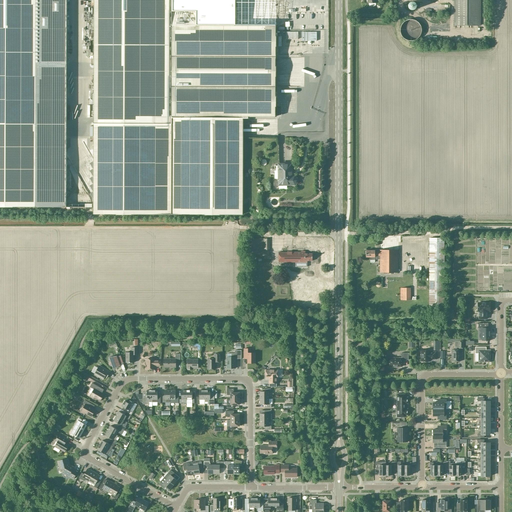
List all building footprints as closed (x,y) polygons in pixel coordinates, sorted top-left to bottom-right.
[(0,0),(0,206),(65,206),(64,0),(0,0)] [(93,0),(94,215),(243,215),(243,117),(275,117),(275,27),(274,27),(274,12),(275,12),(274,0),(93,0)] [(479,0),(454,0),(454,26),(480,26),(479,0)] [(412,1),(411,1),(410,1),(410,2),(409,2),(408,3),(408,4),(407,5),(407,6),(408,6),(408,7),(408,8),(409,9),(410,9),(411,10),(412,10),(413,10),(414,9),(415,9),(415,8),(416,7),(416,6),(416,5),(416,4),(416,3),(415,3),(415,2),(414,2),(413,1),(412,1)] [(402,36),(404,39),(405,40),(408,41),(410,41),(411,41),(412,41),(414,40),(415,40),(417,39),(418,38),(420,36),(421,34),(421,32),(421,30),(421,28),(420,26),(420,24),(418,23),(417,22),(415,21),(413,20),(411,20),(409,20),(407,20),(406,21),(404,22),(402,23),(401,25),(400,27),(400,29),(400,31),(400,33),(401,35),(402,36)] [(310,32),(301,32),(301,41),(310,41),(310,32)] [(276,171),(275,172),(275,178),(276,180),(279,179),(279,185),(279,187),(280,189),(286,188),(287,187),(287,185),(288,186),(291,185),(292,184),(294,184),(296,182),(296,179),(294,177),(292,177),(292,176),(291,176),(291,175),(290,175),(290,172),(291,172),(291,171),(292,170),(291,164),(278,165),(279,171),(276,171)] [(444,308),(444,238),(429,238),(428,308),(444,308)] [(269,239),(247,239),(247,254),(269,254),(269,239)] [(397,272),(397,250),(380,250),(380,252),(375,252),(375,251),(366,250),(366,257),(370,257),(370,260),(375,260),(375,259),(380,259),(380,272),(397,272)] [(312,261),(312,254),(305,254),(305,252),(278,252),(278,262),(307,262),(307,261),(312,261)] [(400,300),(411,300),(411,288),(400,288),(400,300)] [(486,311),(490,311),(490,303),(478,303),(478,311),(479,311),(479,319),(486,319),(486,311)] [(488,328),(488,323),(478,323),(478,328),(482,328),(482,340),(490,340),(490,328),(488,328)] [(451,350),(451,361),(460,361),(460,348),(458,348),(458,341),(455,341),(455,350),(451,350)] [(137,347),(131,347),(131,352),(126,352),(126,363),(133,363),(133,355),(137,355),(137,347)] [(479,361),(490,361),(490,351),(483,351),(483,347),(475,347),(475,354),(479,354),(479,361)] [(250,349),(244,349),(244,359),(247,359),(247,363),(255,363),(255,353),(250,353),(250,349)] [(227,357),(227,368),(235,368),(235,359),(241,359),(241,350),(235,350),(235,353),(231,353),(231,357),(227,357)] [(429,350),(421,350),(421,362),(424,362),(425,362),(429,362),(429,359),(435,359),(435,352),(429,352),(429,350)] [(401,358),(388,358),(388,366),(402,366),(402,360),(408,360),(408,353),(401,353),(401,358)] [(180,354),(175,354),(175,359),(164,359),(164,367),(175,367),(175,362),(180,362),(180,354)] [(207,369),(215,369),(215,362),(220,362),(220,354),(214,354),(214,359),(207,359),(207,369)] [(109,357),(110,361),(109,362),(109,363),(109,364),(109,365),(111,366),(112,366),(113,369),(114,369),(120,365),(123,363),(120,356),(117,357),(117,356),(116,356),(109,357)] [(147,359),(147,369),(154,369),(154,366),(159,366),(159,360),(154,360),(154,359),(147,359)] [(188,360),(187,360),(187,368),(188,368),(188,369),(192,369),(192,368),(197,368),(197,360),(192,360),(190,359),(189,359),(188,360)] [(110,372),(99,366),(94,375),(103,380),(104,377),(106,378),(110,372)] [(277,370),(266,370),(266,373),(265,374),(265,376),(266,376),(266,377),(269,377),(269,383),(276,383),(276,377),(277,377),(277,370)] [(104,390),(92,383),(90,387),(94,389),(89,397),(93,399),(94,398),(100,401),(104,395),(102,393),(104,390)] [(260,398),(268,398),(268,392),(271,392),(271,388),(264,388),(264,392),(260,392),(260,398)] [(230,399),(239,399),(239,393),(234,393),(234,389),(227,389),(227,395),(230,395),(230,399)] [(152,407),(152,402),(152,390),(146,390),(147,397),(142,397),(142,404),(149,404),(149,407),(152,407)] [(152,402),(157,402),(157,403),(160,403),(160,397),(157,397),(157,390),(152,390),(152,402)] [(178,400),(175,400),(175,390),(170,390),(170,403),(178,403),(178,400)] [(199,400),(204,400),(204,390),(199,390),(199,397),(196,397),(196,404),(199,404),(199,400)] [(204,402),(207,402),(207,404),(214,404),(214,397),(210,397),(210,390),(204,390),(204,400),(204,402)] [(397,394),(397,417),(405,417),(405,415),(408,415),(408,409),(405,409),(405,404),(408,404),(408,397),(405,397),(405,394),(397,394)] [(227,402),(227,408),(234,408),(234,405),(239,405),(239,399),(230,399),(230,398),(227,398),(227,402)] [(268,398),(260,398),(260,404),(264,404),(264,408),(271,408),(271,404),(268,404),(268,398)] [(479,407),(481,407),(490,407),(490,401),(484,401),(484,398),(477,398),(477,401),(481,401),(481,405),(479,405),(479,407)] [(433,409),(446,409),(446,399),(439,399),(439,403),(433,403),(433,409)] [(94,406),(84,400),(82,403),(85,405),(80,412),(85,414),(85,413),(92,417),(95,410),(93,409),(94,406)] [(126,412),(131,415),(133,412),(130,411),(134,403),(129,400),(128,403),(124,401),(121,406),(127,409),(126,412)] [(446,419),(446,409),(433,409),(433,416),(439,416),(439,419),(446,419)] [(260,420),(268,420),(271,420),(271,410),(264,410),(264,414),(260,414),(260,420)] [(126,412),(124,415),(118,411),(116,416),(124,421),(125,418),(129,420),(131,415),(126,412)] [(230,420),(239,420),(239,414),(234,414),(234,411),(225,411),(225,417),(230,417),(230,420)] [(121,425),(124,421),(116,416),(113,421),(119,424),(118,426),(124,430),(126,427),(121,425)] [(227,424),(227,430),(234,430),(234,426),(239,426),(239,420),(230,420),(227,420),(227,424)] [(268,420),(260,420),(260,426),(264,426),(264,430),(271,430),(271,426),(268,426),(268,420)] [(87,425),(81,422),(74,435),(79,438),(87,425)] [(400,423),(392,423),(392,428),(397,428),(397,442),(407,442),(407,437),(408,437),(408,433),(407,433),(407,428),(400,428),(400,423)] [(124,430),(118,426),(116,429),(110,426),(108,430),(116,435),(117,432),(121,435),(124,430)] [(433,436),(442,436),(442,432),(446,432),(446,426),(439,426),(439,429),(433,429),(433,436)] [(477,434),(477,438),(484,438),(484,435),(490,435),(490,429),(481,429),(481,432),(479,432),(479,434),(477,434)] [(116,435),(108,430),(105,435),(111,438),(109,441),(115,444),(117,441),(115,440),(118,436),(116,435)] [(67,440),(59,435),(55,441),(57,442),(55,446),(65,452),(69,445),(65,443),(67,440)] [(442,440),(442,436),(433,436),(433,442),(439,442),(439,448),(446,448),(446,440),(442,440)] [(484,439),(477,439),(477,443),(479,443),(479,445),(481,445),(481,448),(490,448),(490,443),(484,443),(484,439)] [(110,451),(113,446),(113,447),(115,444),(109,441),(108,444),(102,440),(99,445),(110,451)] [(260,446),(260,454),(272,454),(272,448),(276,448),(276,442),(269,442),(269,446),(260,446)] [(108,456),(110,451),(99,445),(97,450),(103,453),(101,456),(107,459),(108,456)] [(69,465),(67,458),(58,461),(60,470),(62,469),(63,472),(74,479),(77,472),(72,469),(74,467),(69,465)] [(233,465),(233,474),(239,474),(239,465),(240,465),(241,461),(241,462),(235,460),(235,461),(233,461),(233,465)] [(193,466),(194,474),(200,474),(199,468),(202,468),(201,461),(196,462),(196,465),(193,466)] [(219,468),(223,468),(223,461),(218,461),(217,465),(213,465),(213,474),(219,474),(219,468)] [(233,474),(233,465),(231,465),(231,461),(223,461),(223,468),(227,468),(227,474),(233,474)] [(455,476),(455,464),(450,463),(450,461),(446,461),(446,462),(446,469),(449,469),(449,475),(450,475),(450,476),(455,476)] [(455,464),(455,476),(460,476),(460,475),(461,475),(461,469),(465,469),(465,461),(455,461),(455,464)] [(193,466),(190,466),(189,462),(184,463),(184,464),(183,464),(183,470),(187,470),(188,475),(194,474),(193,466)] [(213,474),(213,465),(210,465),(209,462),(208,462),(204,462),(204,468),(208,468),(208,474),(213,474)] [(394,469),(394,462),(389,462),(389,465),(385,465),(385,476),(390,476),(390,475),(391,475),(391,469),(394,469)] [(404,476),(404,465),(400,465),(400,462),(394,462),(394,469),(398,469),(398,475),(399,475),(399,476),(404,476)] [(446,469),(446,462),(440,462),(440,465),(437,465),(437,476),(441,476),(441,475),(443,475),(443,469),(446,469)] [(274,466),(264,466),(264,474),(274,474),(274,473),(279,473),(279,465),(274,465),(274,466)] [(288,465),(281,465),(281,472),(285,472),(285,477),(297,477),(296,468),(288,468),(288,465)] [(385,476),(385,465),(376,465),(376,469),(379,469),(379,475),(380,475),(380,476),(385,476)] [(89,481),(94,472),(91,470),(91,471),(87,469),(84,474),(81,473),(78,478),(83,481),(85,479),(89,481)] [(164,477),(173,485),(177,480),(173,477),(175,474),(170,470),(164,477)] [(94,472),(89,481),(95,485),(94,486),(97,488),(99,485),(96,483),(100,476),(96,474),(97,473),(94,472)] [(170,489),(173,485),(164,477),(158,484),(163,488),(165,486),(170,489)] [(108,492),(114,483),(111,482),(107,480),(104,485),(102,484),(98,489),(101,491),(102,489),(108,492)] [(114,483),(108,492),(112,494),(111,496),(117,499),(119,494),(117,493),(120,487),(116,485),(114,483)] [(128,507),(126,511),(127,511),(131,511),(133,510),(136,506),(144,511),(149,503),(138,497),(136,502),(132,500),(128,507)] [(200,500),(194,500),(194,508),(200,508),(200,511),(208,511),(208,506),(205,506),(205,498),(200,498),(200,500)] [(210,505),(210,511),(214,511),(214,508),(220,508),(220,498),(213,498),(213,505),(210,505)] [(240,498),(233,498),(233,499),(228,499),(228,506),(233,506),(233,509),(240,509),(240,510),(243,510),(243,504),(240,504),(240,498)] [(248,511),(249,508),(254,508),(254,498),(249,498),(249,504),(245,504),(244,511),(248,511)] [(254,498),(254,508),(257,508),(257,511),(263,511),(263,504),(260,504),(260,498),(254,498)] [(273,508),(273,498),(268,498),(268,504),(264,504),(264,511),(270,511),(270,508),(273,508)] [(273,498),(273,508),(277,508),(277,511),(283,511),(283,504),(279,504),(279,498),(273,498)] [(288,498),(288,504),(288,510),(295,510),(295,503),(296,503),(296,498),(288,498)] [(407,500),(406,500),(406,499),(402,499),(401,500),(400,500),(400,508),(396,508),(396,511),(403,511),(407,511),(407,500)] [(432,511),(433,503),(429,503),(429,500),(427,500),(427,499),(423,499),(423,500),(422,500),(422,504),(420,504),(420,508),(422,508),(422,510),(426,510),(425,511),(432,511)] [(440,503),(437,503),(436,511),(450,511),(451,509),(447,509),(447,500),(446,500),(446,499),(442,499),(442,500),(440,500),(440,503)] [(467,500),(466,500),(465,499),(462,499),(461,500),(460,500),(460,508),(457,508),(456,511),(462,511),(463,511),(467,511),(467,500)] [(309,509),(312,509),(323,509),(323,503),(316,503),(316,500),(310,500),(310,503),(309,503),(309,509)] [(481,504),(477,504),(476,511),(484,511),(484,510),(490,510),(490,500),(481,500),(481,504)]
